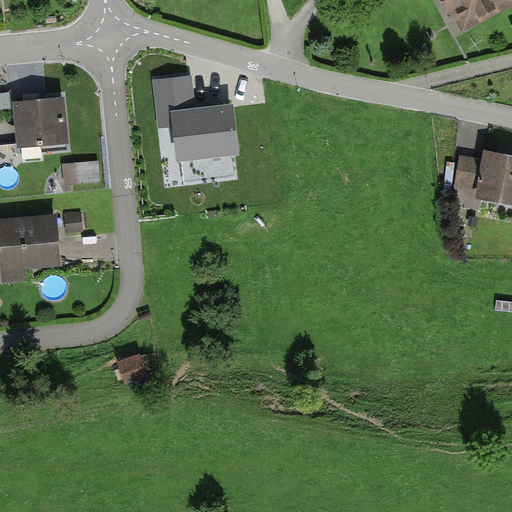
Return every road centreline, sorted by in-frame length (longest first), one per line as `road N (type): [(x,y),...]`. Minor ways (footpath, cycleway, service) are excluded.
road 1 (residential): [(511,119),(278,70),(152,33),(111,36)]
road 2 (residential): [(111,36),(132,300),(101,331),(0,343)]
